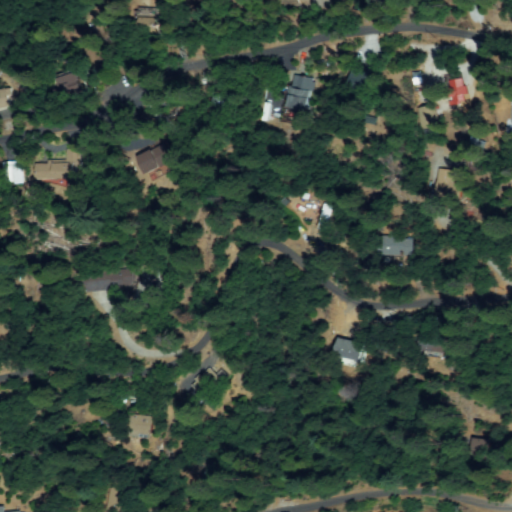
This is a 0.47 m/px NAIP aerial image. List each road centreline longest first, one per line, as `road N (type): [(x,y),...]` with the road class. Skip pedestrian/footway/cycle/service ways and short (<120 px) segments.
road 1 (residential): [(0,117),(133,95),(312,24),(511,30)]
road 2 (residential): [(301,264),(258,263),(232,278),(196,364),(172,376),(0,393)]
road 3 (residential): [(250,511),(311,494),(511,483)]
road 4 (residential): [(511,297),(358,293),(301,264)]
